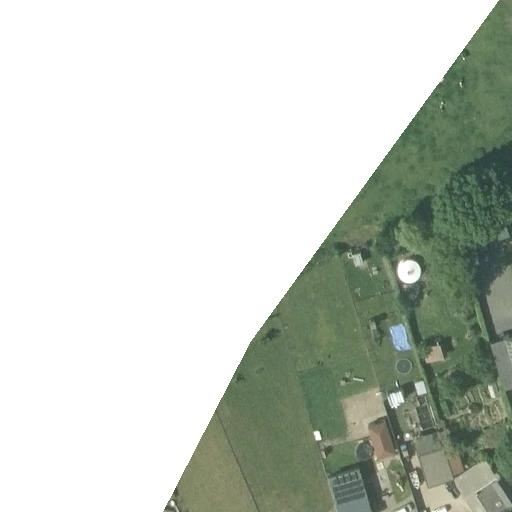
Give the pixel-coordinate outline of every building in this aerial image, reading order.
[(511,197),(509,190),(474,202),(483,227),(511,217),(511,197)] [(475,208),(453,216),(462,245),(485,237),(475,208)] [(511,332),(486,340),(500,387),(501,387),(511,383),(511,332)] [(424,362),(443,356),(440,343),(419,348),(424,362)] [(442,419),(434,422),(450,473),(461,469),(454,447),(451,447),(442,419)] [(375,458),(393,452),(382,420),(364,426),(375,458)] [(451,478),(436,429),(409,438),(425,486),(451,478)] [(485,511),(511,511),(511,490),(500,473),(494,476),(482,458),(452,477),(454,486),(462,497),(471,511),(483,511),(485,511)] [(329,488),(335,511),(369,511),(359,479),(329,488)]
